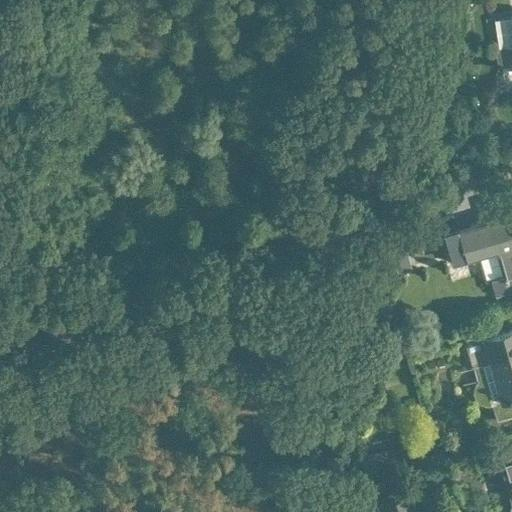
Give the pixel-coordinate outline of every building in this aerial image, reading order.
[(510,16),(494,18),(499,46),(495,47),(498,68),(502,68),(502,69),(507,68),(507,67),(511,66),(511,15),(511,16),(510,16)] [(511,211),(443,231),(452,262),(473,256),(497,249),(504,274),(490,278),(495,295),(511,290),(511,211)] [(394,221),(390,239),(401,236),(418,232),(414,216),(394,221)] [(396,274),(410,270),(402,241),(389,245),(396,274)] [(490,278),(504,274),(497,249),(473,256),(479,281),(490,278)] [(511,328),(464,342),(471,366),(474,365),(478,378),(476,380),(474,382),(473,385),(472,387),(472,390),(472,391),(473,394),(474,395),(475,398),(477,400),(479,402),(482,403),(483,403),(486,404),(489,403),(491,403),(496,420),(511,416),(511,415),(511,328)] [(363,449),(364,468),(398,466),(398,448),(363,449)] [(511,449),(498,453),(511,500),(511,449)] [(383,511),(415,511),(410,494),(397,498),(378,504),(379,505),(381,504),(383,511)]
